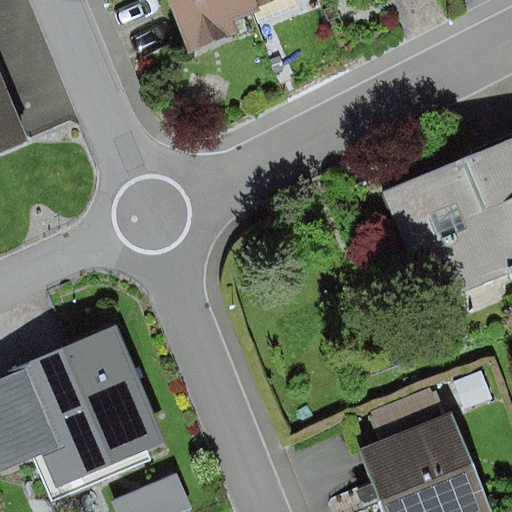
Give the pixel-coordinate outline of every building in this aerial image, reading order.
[(182,0),(202,63),(296,34),(288,7),(310,0),(182,0)] [(1,50),(0,50),(0,160),(37,146),(1,50)] [(511,155),(403,202),(450,309),(511,282),(511,155)] [(135,339),(0,392),(0,461),(7,478),(67,454),(80,486),(179,447),(135,339)] [(489,511),(452,416),(361,451),(367,466),(384,511),(489,511)] [(172,475),(113,503),(116,511),(180,511),(188,509),(172,475)]
